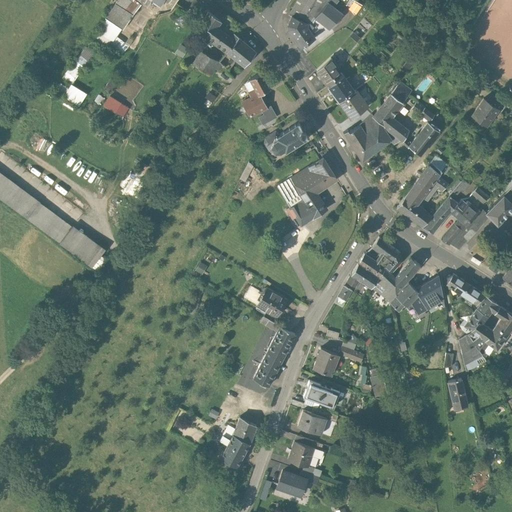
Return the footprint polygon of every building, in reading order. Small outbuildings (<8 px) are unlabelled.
[(113,0),(116,2),(89,40),(107,53),(110,47),(117,38),(141,4),(146,7),(150,0),(113,0)] [(297,0),(290,14),(286,23),(286,28),(300,48),(315,37),(309,29),(313,26),(311,24),(316,17),(328,2),(329,0),(297,0)] [(334,7),(328,2),(316,17),(330,28),(342,13),(334,7)] [(197,32),(209,40),(218,27),(221,23),(209,14),(197,32)] [(236,41),(218,27),(209,40),(227,53),(236,41)] [(125,44),(117,38),(110,47),(122,56),(133,41),(129,38),(125,44)] [(236,41),(227,53),(244,67),(256,53),(238,38),(236,41)] [(188,49),(180,44),(175,53),(182,57),(188,49)] [(93,54),(85,48),(63,80),(71,86),(93,54)] [(220,62),(199,51),(192,64),(211,75),(215,69),(221,71),(224,67),(220,62)] [(332,59),(317,70),(328,86),(343,75),(332,59)] [(189,77),(198,84),(204,75),(195,69),(189,77)] [(255,89),(258,95),(260,94),(270,89),(262,73),(250,79),(255,89)] [(343,75),(328,86),(339,101),(355,90),(344,74),(343,75)] [(71,86),(63,80),(56,91),(64,96),(71,86)] [(116,84),(111,81),(104,91),(109,94),(110,95),(117,85),(116,84)] [(400,82),(390,94),(402,103),(412,90),(400,82)] [(71,86),(64,96),(63,98),(78,107),(85,95),(71,86)] [(267,108),(260,94),(258,95),(255,89),(248,93),(251,98),(243,102),(251,117),(263,111),(267,108)] [(355,90),(339,101),(351,118),(368,106),(357,89),(355,90)] [(109,94),(104,91),(102,90),(93,105),(99,109),(109,94)] [(402,103),(390,94),(373,116),(371,114),(361,125),(349,133),(348,131),(344,133),(363,160),(390,141),(393,144),(400,139),(404,143),(408,146),(411,143),(405,138),(408,130),(392,117),(403,104),(402,103)] [(128,109),(109,97),(103,107),(122,118),(128,109)] [(484,100),(472,116),(487,127),(499,110),(484,100)] [(417,102),(412,109),(429,122),(434,114),(417,102)] [(271,107),(267,108),(263,111),(264,114),(258,118),(262,126),(277,118),(271,107)] [(285,151),(286,152),(308,138),(299,123),(279,136),(276,137),(278,139),(274,142),(271,148),(272,149),(274,153),(281,153),(285,151)] [(411,143),(408,146),(420,155),(439,132),(427,123),(411,143)] [(276,137),(279,136),(276,131),(266,137),(264,143),(268,151),(272,149),(271,148),(274,142),(278,139),(276,137)] [(434,155),(429,163),(441,171),(445,174),(449,167),(445,165),(447,163),(434,155)] [(337,181),(322,157),(277,185),(290,207),(289,208),(299,225),(326,208),(321,201),(317,193),(337,181)] [(441,171),(429,163),(421,174),(405,197),(398,208),(422,225),(431,213),(418,204),(423,197),(428,201),(437,188),(443,192),(448,184),(437,176),(441,171)] [(132,192),(141,173),(129,167),(120,186),(132,192)] [(67,224),(0,174),(0,200),(55,240),(67,224)] [(462,179),(450,194),(454,198),(460,190),(462,192),(469,184),(462,179)] [(511,184),(502,194),(511,203),(511,184)] [(477,186),(471,193),(482,203),(488,196),(477,186)] [(450,194),(424,225),(433,232),(449,212),(458,202),(454,198),(450,194)] [(511,203),(502,194),(485,212),(490,217),(497,224),(511,208),(511,203)] [(458,202),(449,212),(458,219),(465,225),(479,210),(468,200),(466,202),(461,198),(458,202)] [(458,219),(454,223),(461,230),(450,243),(459,249),(459,250),(490,217),(485,212),(481,208),(479,210),(465,225),(458,219)] [(454,223),(443,237),(450,243),(461,230),(454,223)] [(103,248),(72,227),(60,244),(91,266),(103,248)] [(365,251),(359,262),(380,275),(386,269),(377,263),(384,253),(392,259),(399,251),(379,237),(372,248),(365,251)] [(402,261),(399,251),(392,259),(387,266),(392,271),(402,261)] [(395,277),(386,269),(380,275),(371,287),(390,302),(408,281),(419,266),(411,258),(395,277)] [(380,275),(359,262),(347,281),(360,289),(364,283),(371,287),(380,275)] [(511,265),(503,276),(511,284),(511,265)] [(469,284),(454,273),(447,283),(462,294),(469,284)] [(429,281),(415,289),(419,293),(412,301),(419,314),(442,300),(437,277),(429,281)] [(408,281),(390,302),(399,309),(404,303),(407,306),(412,301),(419,293),(415,289),(413,287),(408,281)] [(484,294),(469,284),(462,294),(477,304),(484,294)] [(352,292),(343,286),(337,296),(346,302),(352,292)] [(285,298),(267,288),(257,305),(275,316),(285,298)] [(511,315),(503,309),(485,296),(464,325),(479,336),(473,340),(468,334),(459,339),(466,371),(485,362),(484,359),(494,345),(497,347),(511,325),(511,315)] [(278,324),(264,316),(260,323),(275,330),(278,324)] [(269,385),(294,334),(280,327),(254,378),(269,385)] [(338,333),(328,330),(326,335),(337,338),(338,333)] [(346,341),(353,344),(358,340),(354,335),(346,341)] [(346,341),(344,340),(339,353),(360,361),(363,355),(352,351),(355,344),(353,344),(346,341)] [(339,355),(321,348),(314,368),(331,374),(339,355)] [(453,355),(446,354),(444,368),(451,367),(453,355)] [(511,361),(511,362),(501,379),(506,382),(511,373),(511,361)] [(366,367),(361,366),(356,386),(361,387),(363,382),(365,383),(366,376),(364,376),(366,367)] [(382,375),(370,377),(375,397),(386,394),(382,375)] [(461,378),(448,381),(453,403),(466,400),(461,378)] [(338,391),(310,381),(305,396),(333,406),(338,391)] [(316,408),(314,414),(326,418),(335,421),(337,415),(316,408)] [(219,412),(212,409),(209,415),(216,418),(219,412)] [(314,414),(303,410),(298,426),(321,433),(326,418),(314,414)] [(250,443),(258,424),(240,415),(221,457),(237,466),(250,443)] [(296,436),(294,441),(314,447),(320,449),(322,444),(296,436)] [(314,447),(294,441),(288,460),(304,465),(308,466),(314,447)] [(316,469),(308,466),(304,465),(302,471),(309,473),(314,475),(316,469)] [(300,475),(283,470),(277,487),(301,495),(306,480),(307,478),(300,475)] [(314,475),(309,473),(302,471),(300,475),(307,478),(306,480),(316,484),(319,477),(314,475)] [(264,479),(262,488),(268,490),(270,480),(264,479)]
